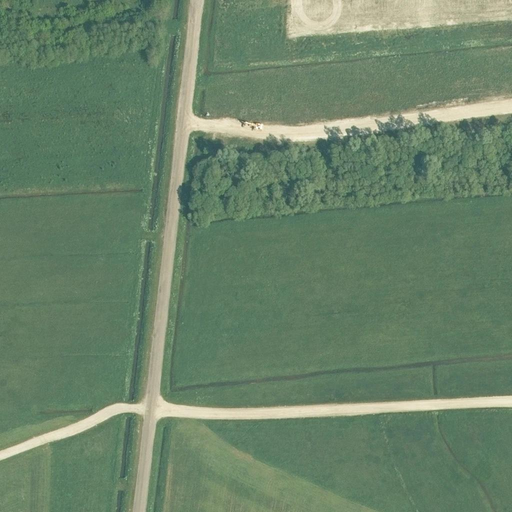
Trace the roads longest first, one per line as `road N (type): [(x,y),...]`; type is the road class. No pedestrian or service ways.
road 1 (track): [(511,403),(224,415),(115,411),(0,458)]
road 2 (track): [(136,511),(198,0)]
road 3 (track): [(185,124),(312,134),(511,107)]
